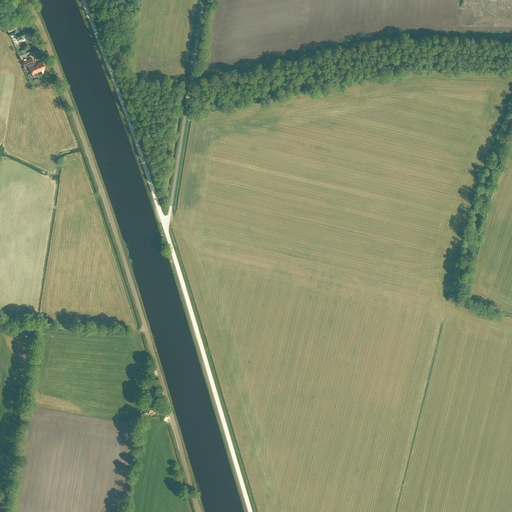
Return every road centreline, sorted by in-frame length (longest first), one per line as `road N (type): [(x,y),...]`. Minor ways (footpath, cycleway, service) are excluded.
road 1 (unclassified): [(198,511),(121,251),(28,0)]
road 2 (unclassified): [(162,220),(204,0)]
